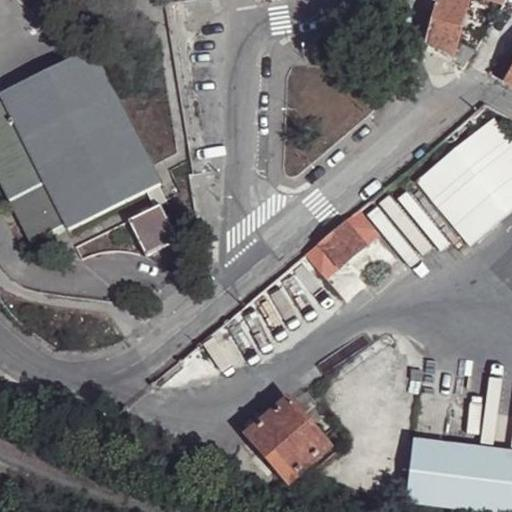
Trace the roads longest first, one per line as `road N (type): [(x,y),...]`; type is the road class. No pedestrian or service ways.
road 1 (residential): [(441,105),(372,16),(351,6),(262,24),(244,56),(239,274)]
road 2 (residential): [(0,343),(39,370),(74,378),(119,367),(239,274)]
road 3 (residential): [(239,274),(441,105)]
